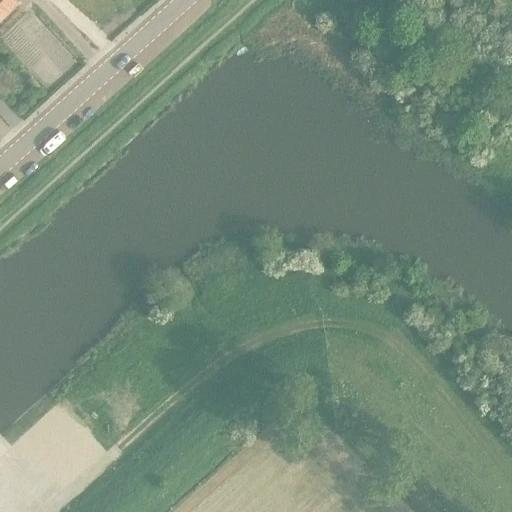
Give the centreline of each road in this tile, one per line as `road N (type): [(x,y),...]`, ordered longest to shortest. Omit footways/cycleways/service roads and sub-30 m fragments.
road 1 (track): [(511,484),(404,352),(362,326),(322,323),(274,333),(218,363),(109,456)]
road 2 (tertiary): [(0,166),(184,0)]
